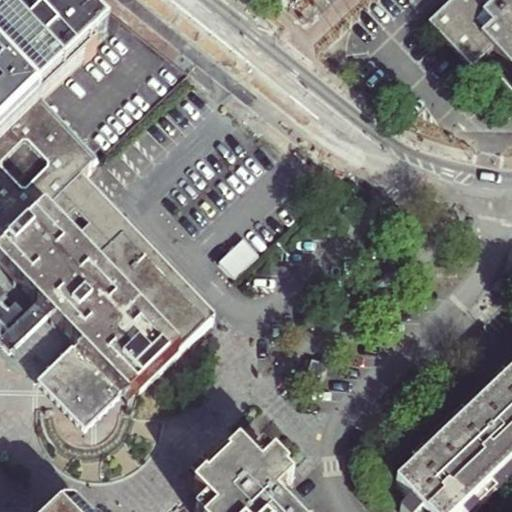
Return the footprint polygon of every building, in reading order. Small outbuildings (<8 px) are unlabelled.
[(0,260),(77,187),(92,172),(36,114),(93,60),(90,56),(105,42),(91,26),(95,22),(74,0),(27,0),(0,26),(0,260)] [(0,0),(0,26),(27,0),(74,0),(95,22),(91,26),(105,42),(90,56),(93,60),(36,114),(92,172),(107,159),(102,154),(183,77),(99,9),(97,11),(83,0),(0,0)] [(458,0),(431,26),(472,72),(495,53),(511,71),(511,4),(508,0),(458,0)] [(24,323),(0,297),(0,328),(8,336),(0,345),(0,350),(9,360),(45,324),(74,354),(38,389),(84,437),(120,403),(125,408),(211,328),(77,187),(0,260),(0,276),(35,312),(24,323)] [(326,364),(312,361),(308,382),(322,385),(326,364)] [(478,511),(511,480),(511,369),(511,370),(412,466),(417,470),(396,491),(412,506),(405,511),(478,511)] [(290,511),(280,501),(293,489),(285,480),(274,469),(250,444),(239,454),(194,497),(184,507),(188,511),(290,511)] [(194,497),(239,454),(236,451),(224,463),(221,463),(201,481),(203,483),(192,494),(194,497)] [(276,467),(274,469),(285,480),(287,478),(276,467)]
